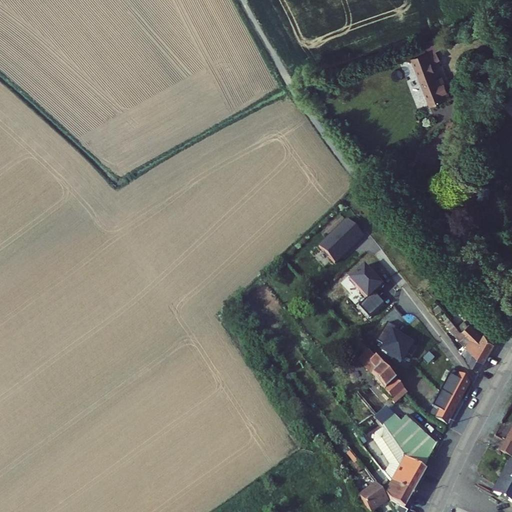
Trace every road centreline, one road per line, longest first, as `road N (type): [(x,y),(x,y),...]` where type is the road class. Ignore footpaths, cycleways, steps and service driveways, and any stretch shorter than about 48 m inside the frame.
road 1 (track): [(243,0),(292,87),(361,177),(511,342)]
road 2 (residential): [(511,359),(435,511)]
